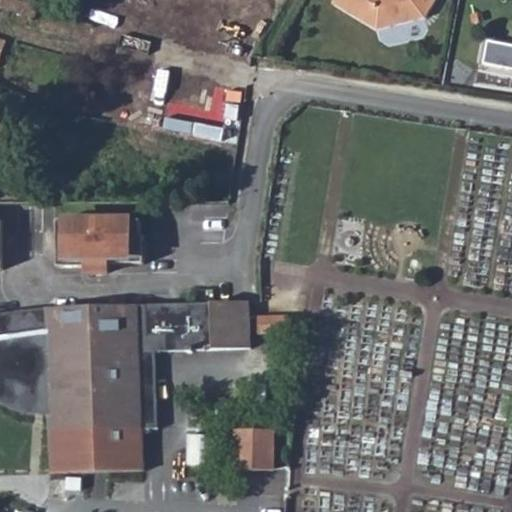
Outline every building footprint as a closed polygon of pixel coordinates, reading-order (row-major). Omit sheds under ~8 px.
[(24,0),(4,0),(2,6),(33,19),(39,6),(24,0)] [(335,0),(333,4),(378,31),(425,19),(436,0),(335,0)] [(511,45),(489,41),(485,65),(511,69),(511,45)] [(0,234),(14,234),(14,216),(0,216),(0,234)] [(153,271),(153,239),(149,239),(149,225),(66,224),(66,227),(66,271),(97,271),(97,276),(118,277),(118,271),(153,271)] [(0,265),(14,265),(14,234),(0,234),(0,265)] [(56,478),(144,472),(141,432),(156,431),(151,350),(200,348),(200,339),(209,339),(210,348),(248,345),(245,300),(225,301),(110,306),(43,312),(0,316),(0,406),(14,413),(34,416),(51,417),(56,478)] [(256,313),(257,330),(285,328),(283,311),(256,313)] [(243,432),(242,468),(256,468),(276,468),(277,433),(243,432)]
